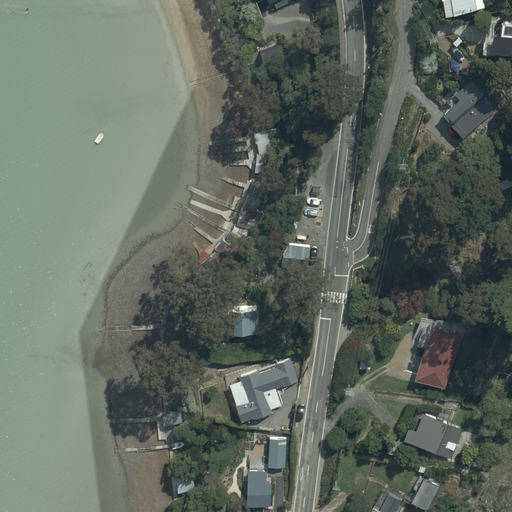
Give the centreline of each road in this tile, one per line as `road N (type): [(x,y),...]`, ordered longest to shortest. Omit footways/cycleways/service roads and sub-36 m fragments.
road 1 (unclassified): [(335,251),(357,249),(365,235),(404,63),(403,0)]
road 2 (tertiary): [(302,511),(335,251)]
road 3 (tertiary): [(335,251),(353,91),(350,0)]
